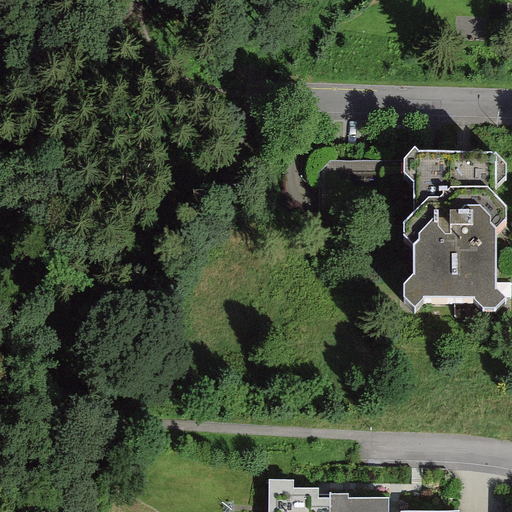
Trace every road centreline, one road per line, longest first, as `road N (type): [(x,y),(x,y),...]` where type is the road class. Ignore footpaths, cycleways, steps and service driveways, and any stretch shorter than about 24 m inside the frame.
road 1 (residential): [(364,437),(110,422)]
road 2 (residential): [(306,93),(511,98)]
road 3 (residential): [(364,437),(511,449)]
road 4 (track): [(1,511),(110,422)]
